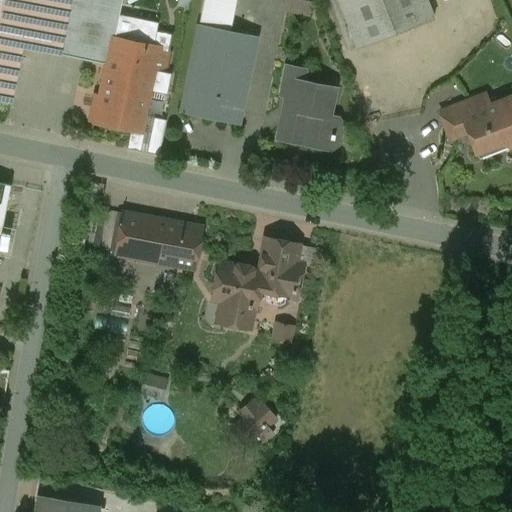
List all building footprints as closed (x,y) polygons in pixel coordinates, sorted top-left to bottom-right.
[(0,0),(0,98),(9,100),(21,46),(58,53),(68,0),(0,0)] [(68,0),(58,53),(108,64),(113,40),(114,37),(121,0),(68,0)] [(232,0),(203,0),(198,26),(180,112),(237,124),(255,37),(226,31),(232,0)] [(425,0),(338,0),(357,49),(433,20),(425,0)] [(168,51),(113,40),(108,64),(107,71),(110,71),(105,98),(95,96),(90,121),(138,131),(148,79),(162,82),(168,51)] [(333,88),(303,82),(306,70),(285,66),(279,96),(293,98),(288,122),(285,121),(279,125),(276,139),(304,144),(306,135),(343,142),(346,130),(338,119),(327,116),(333,88)] [(483,94),(439,111),(445,127),(463,120),(462,118),(488,108),(483,94)] [(511,98),(488,108),(462,118),(463,120),(445,127),(451,141),(468,134),(476,152),(502,142),(511,146),(511,98)] [(0,231),(10,185),(0,182),(0,231)] [(201,228),(123,213),(115,254),(172,265),(172,266),(193,270),(201,228)] [(297,245),(266,239),(259,272),(254,271),(251,266),(237,263),(232,266),(219,264),(212,299),(222,301),(219,312),(223,313),(228,318),(226,324),(248,328),(252,307),(255,307),(257,297),(259,290),(285,295),(296,297),(302,266),(293,264),(297,245)] [(285,295),(259,290),(257,297),(265,299),(268,304),(279,306),(284,303),(285,295)] [(126,333),(129,310),(114,308),(111,331),(126,333)] [(291,329),(275,326),(273,340),(288,343),(291,329)] [(149,371),(144,386),(163,392),(169,377),(149,371)] [(261,403),(239,422),(253,438),(256,435),(262,442),(273,433),(267,426),(275,419),(261,403)] [(97,511),(98,507),(37,496),(34,511),(97,511)]
